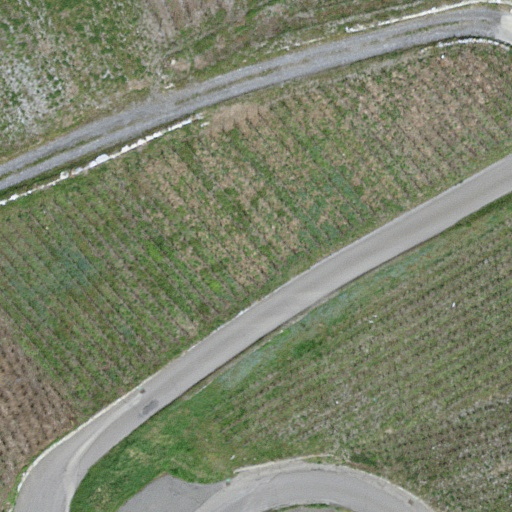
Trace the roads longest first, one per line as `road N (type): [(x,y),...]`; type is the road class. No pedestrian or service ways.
road 1 (unclassified): [(511,173),(279,306),(86,441),(51,482),(40,511)]
road 2 (track): [(0,180),(287,66),(455,23),(511,32)]
road 3 (unclassified): [(210,511),(277,484),(343,485),(390,511)]
